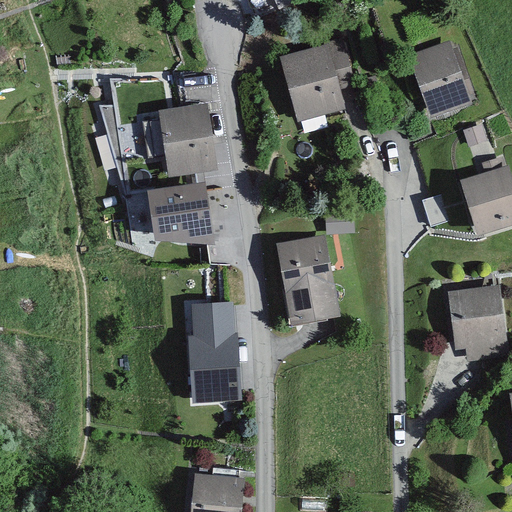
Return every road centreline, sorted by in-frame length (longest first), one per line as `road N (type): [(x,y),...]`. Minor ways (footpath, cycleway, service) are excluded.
road 1 (residential): [(270,511),(252,233),(214,0)]
road 2 (residential): [(399,136),(404,511)]
